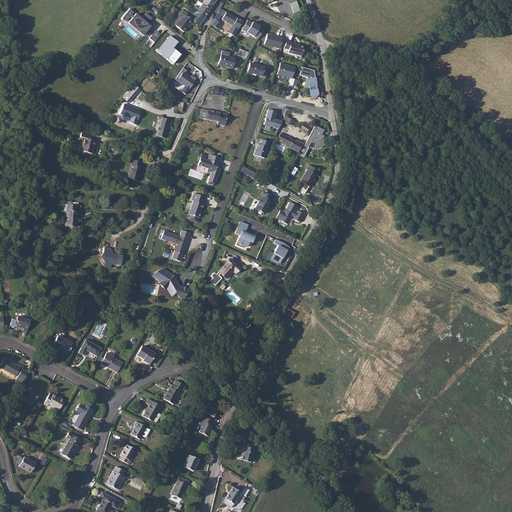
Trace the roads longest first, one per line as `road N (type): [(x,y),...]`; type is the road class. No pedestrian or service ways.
road 1 (unclassified): [(332,115),(330,195),(238,382)]
road 2 (track): [(320,40),(421,81),(511,168)]
road 3 (unclassified): [(86,210),(140,214),(209,80)]
road 4 (unclassified): [(195,263),(260,94)]
road 5 (residential): [(116,402),(162,370),(189,367),(238,382)]
road 6 (unclassified): [(238,382),(204,511)]
road 7 (residential): [(0,341),(116,402)]
